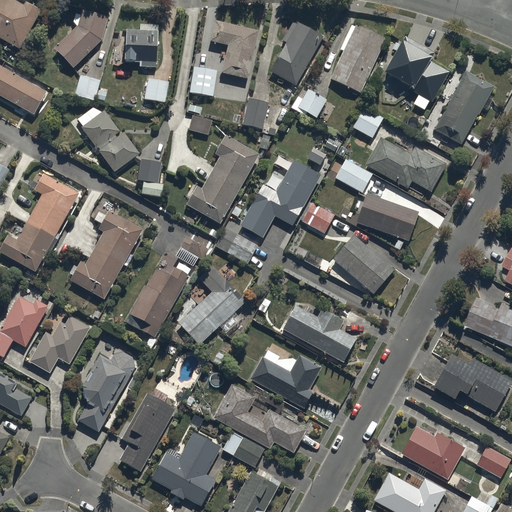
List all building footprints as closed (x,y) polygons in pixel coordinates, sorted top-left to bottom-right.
[(0,0),(0,39),(18,49),(41,9),(23,0),(0,0)] [(52,49),(72,68),(101,39),(108,17),(81,9),(76,26),(52,49)] [(220,73),(246,80),(258,29),(216,19),(210,41),(227,45),(220,73)] [(269,71),(295,86),(323,36),(297,21),(269,71)] [(330,81),(361,94),(385,38),(355,25),(330,81)] [(140,67),(155,68),(157,30),(125,28),(123,61),(141,61),(140,67)] [(382,73),(431,102),(452,68),(403,39),(382,73)] [(0,95),(34,114),(47,91),(0,65),(0,95)] [(189,93),(212,97),(216,70),(193,66),(189,93)] [(433,130),(462,146),(494,87),(465,71),(433,130)] [(80,75),(74,96),(94,102),(99,80),(80,75)] [(146,78),(142,98),(165,102),(169,82),(146,78)] [(294,112),(312,122),(326,98),(309,88),(294,112)] [(242,125),(262,130),(268,103),(248,98),(242,125)] [(364,107),(352,127),(372,138),(383,117),(364,107)] [(80,127),(114,173),(140,154),(123,131),(120,133),(103,110),(80,127)] [(211,121),(191,115),(187,129),(207,135),(211,121)] [(274,136),(281,120),(281,119),(274,116),(271,124),(269,123),(265,133),(274,136)] [(186,205),(220,224),(259,154),(225,135),(214,154),(219,156),(201,189),(196,186),(186,205)] [(380,138),(365,165),(407,189),(411,182),(430,193),(447,164),(414,145),(409,153),(380,138)] [(141,158),(137,182),(158,185),(162,162),(141,158)] [(345,158),(333,178),(361,194),(373,173),(345,158)] [(273,216),(291,226),(320,174),(294,160),(277,192),(262,184),(239,226),(261,238),(273,216)] [(0,164),(0,184),(9,170),(0,164)] [(0,247),(0,253),(34,272),(79,193),(43,173),(34,189),(41,193),(15,240),(7,236),(0,247)] [(355,222),(409,241),(419,212),(365,194),(355,222)] [(301,222),(325,234),(334,215),(313,204),(301,222)] [(69,280),(102,300),(142,229),(107,210),(97,229),(102,231),(87,266),(80,262),(69,280)] [(194,228),(182,249),(202,260),(213,238),(194,228)] [(215,247),(247,265),(258,246),(225,228),(215,247)] [(332,259),(374,294),(394,270),(352,235),(332,259)] [(506,280),(511,283),(511,249),(503,266),(511,270),(506,280)] [(127,325),(153,339),(190,270),(163,256),(127,325)] [(175,324),(196,347),(246,301),(213,265),(198,279),(210,293),(175,324)] [(464,325),(511,345),(511,308),(477,294),(464,325)] [(18,295),(0,326),(0,358),(2,360),(13,341),(24,347),(45,311),(18,295)] [(281,329),(344,364),(358,338),(339,328),(343,321),(320,308),(316,316),(295,304),(281,329)] [(58,359),(68,365),(90,327),(70,316),(65,324),(60,321),(51,336),(45,333),(29,361),(50,374),(58,359)] [(76,421),(97,433),(135,368),(132,357),(123,352),(113,355),(110,360),(99,354),(81,386),(86,404),(76,421)] [(495,412),(511,382),(511,381),(472,358),(469,364),(451,353),(432,386),(455,399),(459,392),(495,412)] [(249,379),(304,409),(326,371),(299,356),(290,372),(262,357),(249,379)] [(0,376),(0,404),(22,416),(34,395),(0,376)] [(213,418),(269,449),(273,443),(293,454),(306,431),(269,410),(262,421),(247,412),(255,398),(232,385),(213,418)] [(118,462),(139,473),(175,409),(146,393),(120,438),(129,443),(118,462)] [(401,454),(448,480),(465,449),(418,423),(401,454)] [(0,454),(11,434),(0,427),(0,454)] [(254,468),(264,450),(232,431),(221,449),(254,468)] [(150,480),(200,508),(216,480),(205,475),(220,447),(193,432),(178,460),(165,452),(150,480)] [(485,446),(474,465),(500,479),(511,460),(485,446)] [(250,472),(227,511),(254,511),(255,511),(262,511),(277,486),(250,472)] [(373,500),(394,511),(434,511),(446,490),(424,478),(418,489),(388,472),(373,500)] [(471,496),(462,511),(486,511),(490,507),(471,496)] [(511,511),(511,507),(502,502),(496,511),(511,511)]
